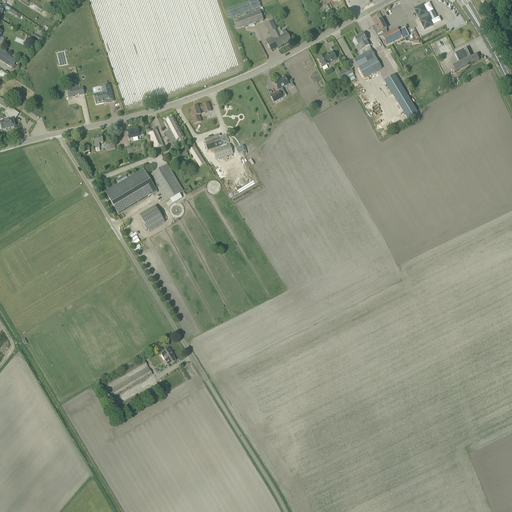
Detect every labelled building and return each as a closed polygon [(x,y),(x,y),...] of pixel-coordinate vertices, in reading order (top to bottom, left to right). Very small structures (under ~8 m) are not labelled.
[(424,30),(432,26),(422,6),(414,10),(424,30)] [(264,20),(262,16),(265,15),(263,7),(259,9),(260,11),(234,20),(236,25),(237,30),(264,20)] [(18,13),(11,9),(8,12),(15,17),(18,13)] [(374,24),(379,33),(383,31),(384,33),(387,33),(386,29),(387,29),(386,27),(385,25),(382,20),(378,22),(377,21),(374,23),(375,24),(374,24)] [(285,30),(282,32),(279,33),(272,21),(265,25),(271,38),(265,41),(267,44),(271,52),(291,41),(287,33),(285,30)] [(398,29),(382,37),(387,45),(402,37),(398,29)] [(355,39),(354,40),(356,43),(357,42),(359,46),(362,51),(359,52),(361,56),(354,60),(358,68),(364,78),(381,68),(371,50),(367,53),(364,48),(369,46),(363,35),(355,39)] [(469,57),(465,48),(454,54),(458,63),(452,66),(455,71),(478,60),(476,54),(469,57)] [(0,60),(12,69),(17,61),(0,50),(0,60)] [(322,57),(318,59),(322,68),(337,60),(333,53),(329,55),(329,54),(323,57),(322,57)] [(349,74),(348,73),(346,69),(343,71),(339,73),(340,74),(342,78),(346,76),(347,75),(349,74)] [(394,75),(384,81),(408,122),(419,116),(394,75)] [(279,80),(274,83),(279,91),(283,98),(286,96),(282,88),(289,84),(285,78),(279,81),(279,80)] [(110,85),(102,87),(103,93),(94,95),(96,105),(106,103),(114,101),(111,91),(111,92),(110,85)] [(79,95),(79,96),(84,94),(84,93),(83,87),(67,91),(68,97),(69,98),(74,97),(74,96),(79,95)] [(279,91),(270,96),(274,103),(283,98),(279,91)] [(0,99),(0,104),(6,109),(9,104),(1,98),(0,99)] [(201,122),(199,116),(211,112),(208,104),(203,105),(203,106),(198,107),(191,109),(192,113),(191,113),(194,124),(201,122)] [(2,129),(2,131),(7,130),(10,129),(15,128),(13,120),(16,119),(19,114),(10,108),(6,113),(8,114),(10,121),(0,123),(1,125),(0,125),(0,126),(1,130),(2,129)] [(173,117),(164,122),(169,132),(166,134),(171,145),(172,146),(177,143),(176,142),(184,138),(173,117)] [(128,131),(129,139),(144,135),(142,128),(139,129),(138,129),(128,131)] [(148,134),(155,150),(163,147),(157,130),(148,134)] [(219,135),(204,140),(207,151),(229,144),(226,135),(220,137),(219,135)] [(104,143),(102,137),(93,138),(95,149),(100,147),(99,144),(104,143)] [(107,152),(116,150),(114,142),(106,144),(107,152)] [(233,154),(230,144),(213,150),(216,160),(233,154)] [(239,154),(246,151),(244,145),(236,148),(239,154)] [(199,168),(206,164),(195,146),(189,150),(199,168)] [(155,185),(157,189),(165,202),(183,192),(167,165),(149,176),(155,185)] [(157,193),(155,191),(157,189),(155,185),(153,187),(143,170),(105,193),(118,216),(157,193)] [(165,223),(155,207),(140,216),(149,232),(165,223)] [(173,355),(169,349),(161,354),(168,366),(175,361),(172,356),(173,355)] [(152,375),(144,361),(103,386),(112,400),(152,375)] [(145,400),(161,391),(158,384),(141,394),(145,400)] [(121,415),(140,403),(136,396),(116,407),(121,415)]
